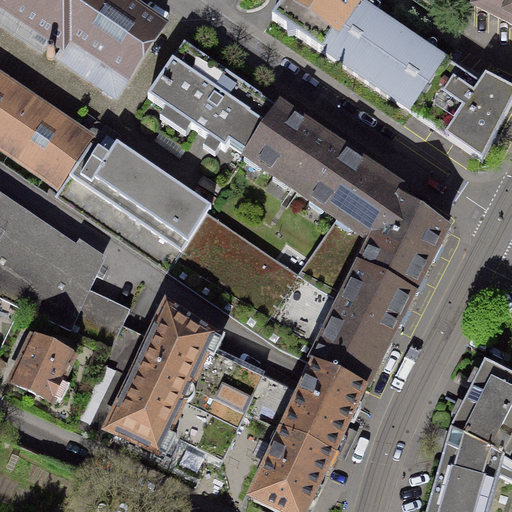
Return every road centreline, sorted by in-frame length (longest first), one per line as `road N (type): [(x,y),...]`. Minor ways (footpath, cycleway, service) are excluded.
road 1 (residential): [(500,217),(174,0)]
road 2 (tertiary): [(368,511),(399,418),(491,235)]
road 3 (residential): [(0,422),(188,511)]
